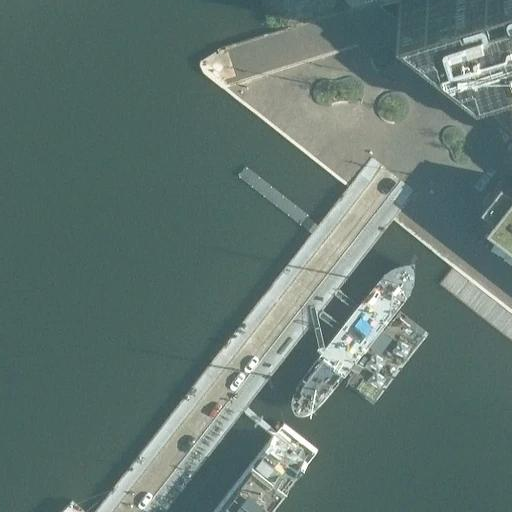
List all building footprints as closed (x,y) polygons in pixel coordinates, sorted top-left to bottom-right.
[(511,0),(406,0),(511,82),(511,0)] [(511,186),(502,179),(482,204),(484,205),(495,214),(488,222),(511,240),(511,186)] [(176,375),(176,376),(176,377),(176,378),(177,379),(178,380),(179,380),(180,381),(181,381),(182,380),(183,380),(188,377),(192,375),(197,372),(201,369),(205,365),(209,362),(212,358),(216,355),(219,351),(277,278),(290,254),(291,250),(292,246),(293,242),(293,238),(294,234),(294,229),(290,231),(286,233),(282,235),(278,237),(274,240),(271,242),(267,245),(249,262),(198,328),(194,333),(191,337),(188,342),(186,348),(183,353),(181,358),(179,364),(177,369),(176,375)] [(395,261),(380,275),(308,370),(306,373),(304,377),(302,381),(301,386),(300,390),(299,394),(298,398),(298,403),(297,407),(301,406),(305,405),(309,403),(312,402),(315,400),(319,397),(322,395),(325,392),(328,390),(330,387),(333,383),(406,293),(414,272),(413,254),(395,261)] [(273,511),(321,451),(286,424),(217,511),(273,511)] [(85,511),(85,510),(85,507),(84,505),(83,502),(81,502),(78,502),(75,502),(72,503),(70,504),(67,505),(65,506),(62,508),(58,511),(85,511)]
